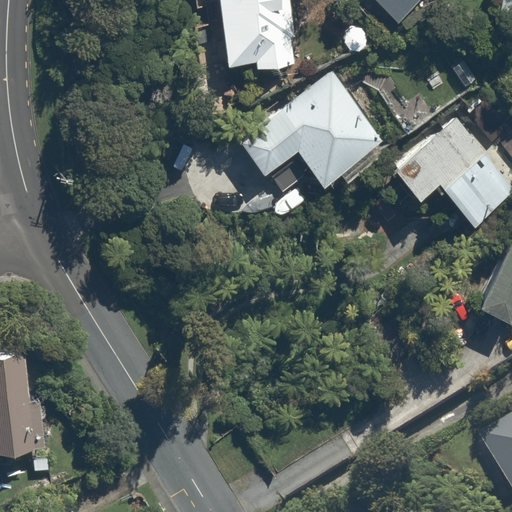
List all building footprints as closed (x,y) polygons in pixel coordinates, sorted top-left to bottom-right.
[(242,65),(253,64),(281,61),(282,66),(296,65),(289,0),(221,0),(227,57),(241,55),(242,65)] [(377,0),(390,14),(406,0),(377,0)] [(281,154),(297,142),(323,178),(340,166),(347,175),(384,149),(377,138),(380,136),(356,101),(331,66),(239,131),(264,166),(268,172),(286,160),(281,154)] [(415,196),(442,177),(469,215),(511,183),(511,176),(460,104),(413,137),(418,143),(391,163),(415,196)] [(508,314),(511,306),(511,228),(475,296),(508,314)] [(0,444),(47,441),(38,331),(0,334),(0,444)] [(511,477),(511,409),(481,429),(511,477)]
